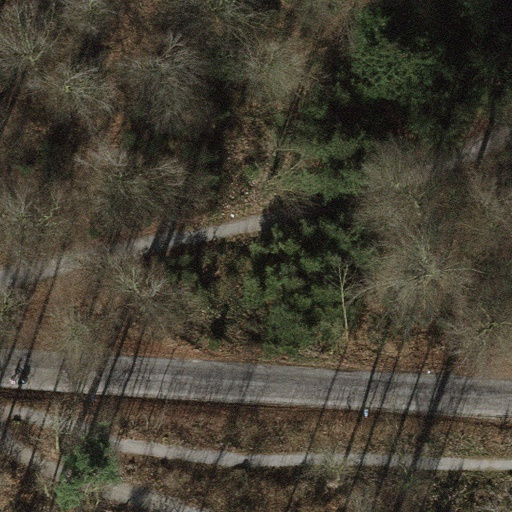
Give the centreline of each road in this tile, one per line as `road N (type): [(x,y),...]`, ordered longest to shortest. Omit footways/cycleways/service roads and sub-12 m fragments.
road 1 (track): [(511,138),(253,219),(0,279)]
road 2 (track): [(0,414),(144,449),(261,461),(511,465)]
road 3 (unclassified): [(511,394),(0,374)]
road 4 (track): [(182,511),(74,479),(0,438)]
